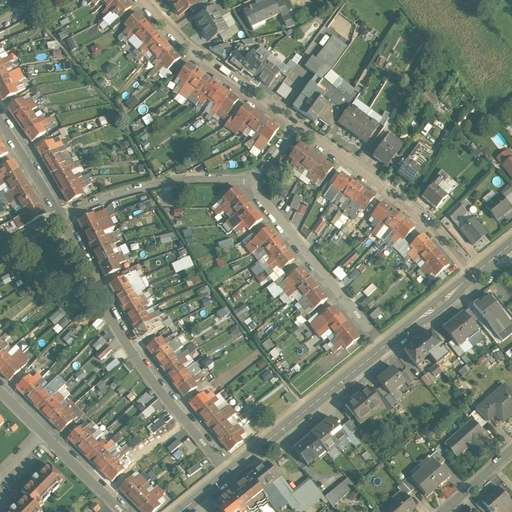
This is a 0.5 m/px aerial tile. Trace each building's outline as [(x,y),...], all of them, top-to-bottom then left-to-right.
[(123,0),(108,0),(104,5),(107,9),(111,12),(123,0)] [(123,0),(111,12),(118,19),(118,20),(131,8),(124,0),(123,0)] [(195,0),(181,0),(172,6),(178,17),(189,10),(199,4),(198,4),(195,0)] [(199,4),(189,10),(193,15),(207,6),(204,0),(198,4),(199,4)] [(273,0),(270,0),(243,13),(253,33),(254,33),(251,26),(262,21),(263,23),(280,15),(281,15),(276,5),(273,0)] [(293,26),(282,2),(276,5),(281,15),(280,15),(286,27),(293,26)] [(107,9),(102,14),(106,17),(111,12),(107,9)] [(213,9),(195,20),(202,31),(220,19),(213,9)] [(111,12),(106,17),(106,18),(103,21),(109,27),(118,19),(111,12)] [(137,14),(124,26),(128,30),(131,33),(144,21),(137,14)] [(220,19),(202,31),(208,41),(227,30),(220,19)] [(144,21),(131,33),(135,37),(138,41),(151,29),(144,21)] [(151,29),(138,41),(142,45),(146,48),(158,36),(151,29)] [(128,30),(122,35),(126,38),(131,33),(128,30)] [(131,33),(126,38),(129,42),(135,37),(131,33)] [(158,36),(146,48),(149,52),(153,56),(165,44),(158,36)] [(334,44),(330,41),(315,60),(315,61),(324,68),(325,67),(342,44),(336,40),(334,44)] [(165,44),(153,56),(156,60),(160,63),(172,51),(165,44)] [(342,44),(325,67),(329,72),(347,48),(342,44)] [(142,45),(137,50),(140,53),(146,48),(142,45)] [(225,46),(209,49),(209,50),(224,61),(231,51),(225,46)] [(100,52),(96,47),(91,50),(95,56),(100,52)] [(146,48),(140,53),(144,57),(149,52),(146,48)] [(249,57),(239,49),(228,64),(241,73),(244,69),(241,67),(249,57)] [(172,51),(160,63),(164,67),(167,71),(179,59),(172,51)] [(249,57),(241,67),(244,69),(254,77),(265,62),(257,56),(252,52),(249,57)] [(296,55),(291,62),(296,66),(301,59),(296,55)] [(324,68),(315,61),(315,60),(312,58),(305,68),(316,77),(317,75),(318,75),(324,68)] [(156,60),(151,65),(155,68),(160,63),(156,60)] [(279,73),(265,62),(254,77),(268,87),(279,73)] [(290,62),(281,74),(279,73),(287,79),(296,66),(291,62),(290,62)] [(160,63),(155,68),(158,72),(164,67),(160,63)] [(119,71),(112,64),(105,71),(112,78),(119,71)] [(188,64),(177,78),(181,81),(186,84),(196,70),(188,64)] [(324,68),(318,75),(324,80),(329,72),(325,67),(324,68)] [(196,70),(186,84),(190,87),(194,90),(204,76),(196,70)] [(7,75),(0,79),(0,90),(12,85),(10,80),(7,75)] [(318,75),(317,75),(316,77),(308,88),(314,92),(313,94),(327,104),(317,119),(331,129),(346,104),(348,100),(336,91),(324,80),(318,75)] [(204,76),(194,90),(198,93),(202,96),(213,82),(204,76)] [(181,81),(177,87),(181,90),(186,84),(181,81)] [(213,82),(202,96),(207,100),(211,103),(221,88),(213,82)] [(354,91),(343,83),(336,91),(348,100),(354,91)] [(186,84),(181,90),(186,93),(190,87),(186,84)] [(283,84),(276,93),(281,97),(288,87),(283,84)] [(12,85),(0,90),(0,98),(1,101),(17,93),(15,89),(12,85)] [(288,87),(281,97),(285,100),(292,90),(288,87)] [(221,88),(211,103),(215,106),(219,109),(230,95),(221,88)] [(308,88),(293,108),(314,123),(317,119),(327,104),(313,94),(314,92),(308,88)] [(348,100),(346,104),(351,108),(352,108),(356,101),(360,95),(361,92),(356,88),(354,91),(348,100)] [(194,90),(187,100),(195,106),(198,102),(194,99),(198,93),(194,90)] [(198,93),(194,99),(198,102),(202,96),(198,93)] [(425,94),(419,102),(432,113),(435,108),(438,103),(425,94)] [(230,95),(219,109),(224,112),(228,115),(238,100),(230,95)] [(202,96),(198,102),(202,105),(207,100),(202,96)] [(134,97),(125,102),(129,109),(138,104),(134,97)] [(21,99),(7,110),(13,118),(27,108),(24,103),(21,99)] [(30,99),(24,103),(27,108),(33,103),(30,99)] [(380,120),(356,101),(352,108),(351,108),(339,124),(353,133),(363,118),(376,127),(377,125),(380,120)] [(33,103),(27,108),(30,112),(36,107),(33,103)] [(215,106),(211,112),(215,115),(219,109),(215,106)] [(245,106),(235,120),(239,123),(243,126),(253,111),(245,106)] [(27,108),(13,118),(19,126),(33,116),(30,112),(27,108)] [(444,114),(435,108),(432,113),(440,119),(444,114)] [(219,109),(215,115),(219,118),(224,112),(219,109)] [(253,111),(243,126),(247,129),(251,132),(262,118),(253,111)] [(380,120),(377,125),(383,128),(390,117),(384,113),(380,120)] [(149,115),(142,119),(146,126),(153,122),(149,115)] [(33,116),(19,126),(25,135),(39,124),(36,120),(33,116)] [(42,116),(36,120),(39,124),(45,120),(42,116)] [(262,118),(251,132),(256,135),(260,138),(270,124),(262,118)] [(376,127),(363,118),(353,133),(366,143),(377,127),(376,127)] [(45,120),(39,124),(43,129),(48,124),(45,120)] [(239,123),(234,129),(239,132),(243,126),(239,123)] [(39,124),(25,135),(31,143),(45,132),(43,129),(39,124)] [(270,124),(260,138),(268,144),(278,130),(270,124)] [(243,126),(239,132),(243,135),(247,129),(243,126)] [(256,135),(251,141),(256,144),(260,138),(256,135)] [(399,144),(388,136),(382,144),(396,154),(398,151),(395,148),(399,144)] [(256,144),(253,148),(261,153),(268,144),(260,138),(256,144)] [(52,141),(37,150),(42,159),(57,150),(54,145),(52,141)] [(60,142),(54,145),(57,150),(63,146),(60,142)] [(396,154),(382,144),(373,157),(387,168),(390,163),(395,157),(397,155),(396,154)] [(299,145),(289,159),(293,161),(297,164),(307,150),(299,145)] [(63,146),(57,150),(59,154),(66,151),(63,146)] [(432,156),(419,146),(397,175),(410,185),(432,156)] [(57,150),(42,159),(47,168),(62,159),(59,154),(57,150)] [(316,157),(307,150),(297,164),(301,168),(306,171),(316,157)] [(510,157),(507,153),(503,156),(502,155),(500,157),(501,158),(498,160),(503,167),(511,159),(510,157)] [(203,164),(207,172),(224,164),(219,155),(203,164)] [(316,157),(306,171),(310,174),(314,177),(324,163),(316,157)] [(62,159),(47,168),(52,177),(67,168),(64,163),(62,159)] [(511,159),(503,167),(511,178),(511,159)] [(71,160),(64,163),(67,168),(73,164),(71,160)] [(293,161),(289,167),(293,170),(297,164),(293,161)] [(13,162),(0,169),(0,173),(1,175),(3,179),(18,170),(13,162)] [(324,163),(314,177),(318,180),(322,182),(332,168),(324,163)] [(73,164),(67,168),(70,172),(76,169),(73,164)] [(301,168),(297,164),(293,170),(297,173),(301,168)] [(67,168),(52,177),(57,186),(72,177),(70,172),(67,168)] [(18,170),(3,179),(6,184),(9,188),(23,179),(18,170)] [(449,179),(441,172),(436,177),(442,182),(444,184),(449,179)] [(310,174),(306,180),(310,183),(314,177),(310,174)] [(340,174),(330,188),(334,191),(338,194),(348,180),(340,174)] [(72,177),(57,186),(63,195),(77,186),(75,181),(72,177)] [(314,177),(310,183),(314,186),(318,180),(314,177)] [(442,182),(436,177),(430,184),(433,186),(436,188),(442,182)] [(81,178),(75,181),(77,186),(84,182),(81,178)] [(23,179),(9,188),(11,193),(14,197),(29,188),(23,179)] [(348,180),(338,194),(342,197),(347,200),(357,186),(348,180)] [(84,182),(77,186),(80,190),(87,187),(84,182)] [(77,186),(63,195),(68,203),(83,194),(80,190),(77,186)] [(357,186),(347,200),(351,203),(355,206),(365,192),(357,186)] [(433,186),(421,199),(435,211),(447,198),(436,188),(433,186)] [(29,188),(14,197),(16,201),(19,206),(34,197),(29,188)] [(236,189),(222,200),(225,204),(229,208),(242,197),(236,189)] [(510,194),(506,189),(501,193),(505,197),(510,194)] [(334,191),(330,197),(334,200),(338,194),(334,191)] [(365,192),(355,206),(359,209),(363,212),(373,198),(365,192)] [(11,193),(5,196),(7,201),(14,197),(11,193)] [(342,197),(338,194),(334,200),(338,203),(342,197)] [(301,199),(295,196),(290,208),(296,211),(301,199)] [(510,210),(499,196),(485,208),(495,221),(510,210)] [(14,197),(7,201),(10,205),(16,201),(14,197)] [(34,197),(19,206),(22,211),(24,215),(39,206),(34,197)] [(242,197),(229,208),(232,212),(235,216),(249,205),(242,197)] [(152,200),(138,204),(140,210),(154,207),(152,200)] [(351,203),(347,209),(351,212),(355,206),(351,203)] [(229,208),(225,204),(220,209),(223,212),(229,208)] [(381,204),(371,218),(375,221),(379,224),(390,210),(381,204)] [(458,204),(446,216),(453,224),(464,212),(458,204)] [(112,205),(104,209),(105,211),(108,217),(115,214),(112,205)] [(249,205),(235,216),(239,220),(242,224),(255,213),(249,205)] [(24,215),(18,219),(21,223),(27,219),(29,223),(29,224),(44,215),(39,206),(24,215)] [(355,206),(351,212),(355,215),(359,209),(355,206)] [(232,212),(229,208),(223,212),(226,217),(232,212)] [(398,216),(390,210),(379,224),(384,227),(388,230),(398,216)] [(22,211),(15,214),(18,219),(24,215),(22,211)] [(105,211),(94,216),(97,223),(108,218),(108,217),(105,211)] [(472,221),(464,212),(453,224),(460,231),(472,221)] [(255,213),(242,224),(245,228),(248,232),(262,221),(255,213)] [(93,214),(77,222),(82,231),(97,223),(94,216),(93,214)] [(331,223),(334,225),(341,217),(337,214),(331,223)] [(398,216),(388,230),(391,233),(396,236),(406,222),(398,216)] [(108,218),(97,223),(100,228),(111,223),(108,218)] [(21,223),(16,226),(19,230),(29,223),(27,219),(21,223)] [(242,224),(239,220),(233,225),(236,229),(242,224)] [(319,221),(312,232),(317,236),(325,225),(319,221)] [(379,224),(375,221),(371,227),(375,230),(379,224)] [(472,221),(460,231),(472,247),(485,236),(472,221)] [(406,222),(396,236),(400,239),(403,242),(414,229),(406,222)] [(97,223),(82,231),(86,240),(102,232),(100,228),(97,223)] [(111,223),(100,228),(102,232),(113,228),(111,223)] [(242,224),(236,229),(240,233),(245,228),(242,224)] [(384,227),(379,224),(375,230),(379,233),(384,227)] [(255,239),(255,240),(261,247),(274,236),(268,228),(255,239)] [(102,232),(86,240),(91,249),(107,242),(104,237),(102,232)] [(115,232),(104,237),(107,242),(113,238),(117,236),(115,232)] [(391,233),(387,238),(391,242),(396,236),(391,233)] [(160,243),(175,242),(175,234),(159,235),(160,243)] [(255,239),(252,235),(242,244),(245,248),(255,240),(255,239)] [(274,236),(261,247),(264,251),(268,255),(281,244),(274,236)] [(396,236),(391,242),(395,245),(400,239),(396,236)] [(422,236),(410,248),(412,251),(416,255),(429,243),(422,236)] [(255,240),(245,248),(251,255),(255,252),(261,247),(255,240)] [(107,242),(91,249),(96,259),(111,251),(109,246),(107,242)] [(429,243),(416,255),(420,259),(422,262),(435,251),(429,243)] [(281,244),(268,255),(271,259),(274,263),(287,252),(281,244)] [(261,247),(255,252),(259,256),(264,251),(261,247)] [(386,248),(379,255),(384,258),(390,252),(386,248)] [(111,251),(96,259),(100,268),(116,260),(113,256),(111,251)] [(412,251),(407,256),(410,260),(411,260),(416,255),(412,251)] [(435,251),(422,262),(426,266),(429,270),(442,259),(435,251)] [(287,252),(274,263),(277,267),(280,271),(294,260),(287,252)] [(353,253),(340,266),(344,271),(357,258),(353,253)] [(416,255),(411,260),(414,264),(420,259),(416,255)] [(171,263),(175,273),(194,267),(190,257),(171,263)] [(271,259),(265,264),(268,268),(274,263),(271,259)] [(442,259),(429,270),(432,274),(435,277),(449,266),(442,259)] [(116,260),(100,268),(104,277),(120,269),(118,265),(116,260)] [(274,263),(268,268),(272,272),(277,267),(274,263)] [(426,266),(420,271),(423,274),(429,270),(426,266)] [(301,268),(287,279),(290,283),(294,287),(307,276),(301,268)] [(429,270),(423,274),(427,278),(432,274),(429,270)] [(134,272),(124,277),(129,286),(135,282),(139,280),(134,272)] [(307,276),(294,287),(297,291),(300,295),(314,284),(307,276)] [(124,277),(109,286),(114,295),(129,286),(124,277)] [(135,282),(129,286),(131,290),(138,287),(135,282)] [(290,283),(285,288),(288,292),(294,287),(290,283)] [(314,284),(300,295),(304,299),(307,303),(320,292),(314,284)] [(129,286),(114,295),(119,304),(134,295),(131,290),(129,286)] [(297,291),(294,287),(288,292),(291,296),(297,291)] [(320,292),(307,303),(310,307),(313,311),(327,300),(320,292)] [(134,295),(119,304),(124,313),(139,304),(137,299),(134,295)] [(143,296),(137,299),(139,304),(146,300),(143,296)] [(368,298),(360,305),(364,310),(372,303),(368,298)] [(504,316),(489,298),(480,305),(478,302),(473,306),(490,327),(504,316)] [(304,299),(298,304),(301,308),(307,303),(304,299)] [(146,300),(139,304),(142,308),(148,305),(146,300)] [(307,303),(301,308),(305,312),(310,307),(307,303)] [(139,304),(124,313),(130,322),(144,313),(142,308),(139,304)] [(305,312),(304,313),(307,316),(313,311),(310,307),(305,312)] [(61,308),(49,319),(54,325),(67,314),(61,308)] [(333,308),(320,319),(326,326),(339,315),(333,308)] [(377,309),(369,317),(373,321),(381,314),(377,309)] [(477,321),(468,310),(464,314),(472,325),(477,321)] [(144,313),(130,322),(135,331),(150,322),(147,317),(144,313)] [(153,314),(147,317),(150,322),(156,318),(153,314)] [(464,314),(463,314),(443,330),(452,342),(457,347),(477,331),(472,325),(464,314)] [(56,325),(61,331),(73,321),(68,315),(56,325)] [(316,315),(307,322),(310,326),(320,319),(316,315)] [(346,323),(339,315),(326,326),(329,330),(332,334),(346,323)] [(511,326),(504,316),(490,327),(502,343),(511,335),(511,326)] [(156,318),(150,322),(152,326),(159,323),(159,322),(156,318)] [(320,319),(310,326),(316,334),(320,331),(326,326),(320,319)] [(150,322),(135,331),(140,339),(155,331),(155,330),(152,326),(150,322)] [(159,323),(152,326),(155,330),(155,331),(161,327),(159,322),(159,323)] [(346,323),(332,334),(336,338),(339,343),(352,332),(346,323)] [(326,326),(320,331),(324,335),(329,330),(326,326)] [(63,339),(71,346),(78,338),(71,331),(63,339)] [(352,332),(339,343),(342,347),(345,350),(359,339),(352,332)] [(443,348),(430,333),(417,343),(428,357),(437,350),(438,352),(443,348)] [(169,337),(163,342),(166,346),(172,341),(169,337)] [(160,338),(146,348),(152,356),(166,346),(163,342),(160,338)] [(336,338),(330,343),(333,347),(339,343),(336,338)] [(172,341),(166,346),(169,350),(175,346),(172,341)] [(457,347),(452,342),(448,345),(458,359),(464,355),(457,347)] [(339,343),(333,347),(337,351),(342,347),(339,343)] [(417,343),(404,354),(417,369),(421,366),(420,364),(428,357),(417,343)] [(106,346),(96,356),(101,361),(111,351),(106,346)] [(166,346),(152,356),(158,364),(172,354),(169,350),(166,346)] [(15,354),(10,359),(14,362),(19,357),(15,354)] [(172,354),(158,364),(165,373),(178,362),(175,358),(172,354)] [(184,358),(181,354),(175,358),(178,362),(184,358)] [(6,355),(0,361),(0,373),(2,375),(14,362),(10,359),(6,355)] [(19,357),(14,362),(17,366),(23,361),(19,357)] [(184,358),(178,362),(182,367),(187,362),(184,358)] [(457,368),(449,358),(444,362),(449,368),(448,368),(452,372),(457,368)] [(105,370),(109,375),(120,366),(116,361),(105,370)] [(444,362),(443,361),(436,367),(441,374),(448,368),(449,368),(444,362)] [(14,362),(2,375),(9,382),(21,369),(17,366),(14,362)] [(178,362),(165,373),(171,381),(185,371),(182,367),(178,362)] [(436,367),(428,373),(429,373),(434,379),(441,374),(436,367)] [(399,376),(393,368),(377,381),(382,387),(389,396),(390,396),(405,383),(399,376)] [(185,371),(171,381),(177,390),(191,379),(188,375),(185,371)] [(197,375),(194,371),(188,375),(191,379),(197,375)] [(414,383),(404,371),(399,376),(405,383),(408,387),(414,383)] [(434,379),(429,373),(425,377),(432,386),(436,382),(434,379)] [(37,375),(32,380),(36,384),(41,379),(37,375)] [(197,375),(191,379),(194,383),(200,379),(197,375)] [(32,380),(29,377),(17,389),(24,397),(36,384),(32,380)] [(45,383),(41,379),(36,384),(40,388),(45,383)] [(191,379),(177,390),(183,398),(197,387),(194,383),(191,379)] [(59,390),(52,383),(43,391),(47,395),(52,390),(56,394),(59,390)] [(40,388),(36,384),(24,397),(31,404),(43,391),(40,388)] [(511,408),(511,394),(504,386),(481,407),(491,419),(494,417),(502,425),(509,418),(505,415),(511,408)] [(389,396),(382,387),(377,391),(384,400),(389,396)] [(382,407),(367,389),(345,407),(360,426),(382,407)] [(56,394),(52,390),(47,395),(51,399),(56,394)] [(143,412),(158,398),(150,390),(136,404),(143,412)] [(43,391),(31,404),(38,411),(51,399),(47,395),(43,391)] [(215,397),(211,393),(206,398),(209,402),(215,397)] [(60,397),(56,394),(51,399),(54,402),(60,397)] [(203,394),(189,405),(196,413),(209,402),(206,398),(203,394)] [(215,397),(209,402),(212,406),(218,401),(215,397)] [(51,399),(38,411),(46,418),(58,406),(54,402),(51,399)] [(209,402),(196,413),(202,421),(216,410),(212,406),(209,402)] [(71,408),(67,405),(62,410),(65,413),(71,408)] [(58,406),(46,418),(53,426),(65,413),(62,410),(58,406)] [(150,406),(141,414),(146,419),(155,412),(150,406)] [(491,419),(481,407),(476,412),(486,424),(491,419)] [(71,408),(65,413),(69,417),(74,412),(71,408)] [(228,413),(225,409),(219,414),(222,418),(228,413)] [(216,410),(202,421),(209,429),(222,418),(219,414),(216,410)] [(65,413),(53,426),(60,433),(73,420),(69,417),(65,413)] [(228,413),(222,418),(226,422),(231,417),(228,413)] [(226,422),(222,418),(209,429),(216,437),(229,426),(226,422)] [(339,430),(331,419),(321,427),(337,447),(347,439),(339,430)] [(162,421),(151,429),(154,434),(165,425),(162,421)] [(349,422),(344,426),(352,435),(357,431),(349,422)] [(482,434),(471,422),(445,446),(456,458),(471,445),(477,452),(487,444),(480,436),(482,434)] [(17,428),(12,423),(8,428),(13,433),(17,428)] [(241,429),(238,425),(232,430),(236,434),(241,429)] [(88,426),(83,431),(87,435),(92,429),(88,426)] [(229,426),(216,437),(222,445),(236,434),(232,430),(229,426)] [(352,435),(344,426),(339,430),(347,439),(352,435)] [(80,427),(67,440),(75,447),(87,435),(83,431),(80,427)] [(337,447),(321,427),(310,436),(324,453),(326,455),(337,447)] [(92,429),(87,435),(90,438),(96,433),(92,429)] [(241,429),(236,434),(239,438),(245,433),(241,429)] [(236,434),(222,445),(229,453),(242,441),(239,438),(236,434)] [(87,435),(75,447),(82,454),(94,442),(90,438),(87,435)] [(360,446),(352,435),(347,439),(355,449),(360,446)] [(324,453),(310,436),(293,450),(307,467),(324,453)] [(103,440),(98,446),(102,449),(107,444),(103,440)] [(178,440),(167,449),(171,454),(181,445),(178,440)] [(94,442),(82,454),(89,461),(102,449),(98,446),(94,442)] [(107,444),(102,449),(105,453),(110,448),(107,444)] [(102,449),(89,461),(97,469),(109,456),(105,453),(102,449)] [(444,462),(435,453),(429,458),(433,461),(438,468),(444,462)] [(118,455),(113,460),(116,464),(122,458),(118,455)] [(109,456),(97,469),(104,476),(116,464),(113,460),(109,456)] [(125,462),(122,458),(116,464),(120,467),(125,462)] [(433,461),(421,472),(436,488),(448,478),(438,468),(433,461)] [(116,464),(104,476),(111,483),(123,471),(120,467),(116,464)] [(198,464),(186,472),(190,477),(201,469),(198,464)] [(278,480),(266,464),(248,478),(261,494),(278,480)] [(47,467),(36,478),(35,477),(32,481),(33,482),(21,493),(25,497),(37,509),(49,497),(47,496),(51,493),(52,494),(63,482),(47,467)] [(421,472),(411,481),(416,487),(426,498),(436,488),(421,472)] [(139,476),(134,481),(138,485),(143,480),(139,476)] [(131,478),(118,490),(126,497),(138,485),(134,481),(131,478)] [(261,494),(248,478),(215,505),(220,511),(251,511),(266,500),(261,494)] [(411,481),(408,478),(401,484),(402,484),(410,493),(416,487),(411,481)] [(347,479),(324,498),(332,508),(354,488),(347,479)] [(143,480),(138,485),(141,488),(147,483),(143,480)] [(278,480),(261,494),(266,500),(266,501),(284,487),(278,480)] [(309,482),(291,496),(291,497),(291,498),(299,508),(318,492),(309,482)] [(410,493),(402,484),(396,489),(403,496),(405,498),(410,493)] [(138,485),(126,497),(133,505),(145,492),(141,488),(138,485)] [(284,487),(266,501),(274,511),(291,498),(291,497),(291,496),(284,487)] [(497,488),(481,503),(487,510),(488,511),(511,511),(511,504),(497,488)] [(154,491),(149,496),(152,500),(158,494),(154,491)] [(145,492),(133,505),(140,511),(152,500),(149,496),(145,492)] [(158,494),(152,500),(156,503),(161,498),(158,494)] [(403,496),(388,509),(391,511),(409,511),(414,508),(405,498),(403,496)] [(25,497),(14,509),(13,508),(9,511),(40,511),(37,509),(25,497)] [(165,501),(161,498),(156,503),(160,507),(165,501)] [(152,500),(140,511),(154,511),(160,507),(156,503),(152,500)] [(481,503),(479,502),(475,506),(480,511),(484,511),(487,510),(481,503)]
